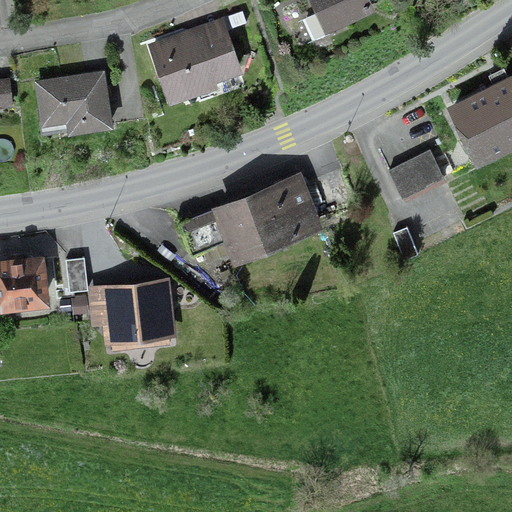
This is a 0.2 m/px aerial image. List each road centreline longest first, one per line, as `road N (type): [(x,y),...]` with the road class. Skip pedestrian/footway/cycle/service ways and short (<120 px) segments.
road 1 (tertiary): [(511,14),(443,59),(284,136),(97,202),(0,219)]
road 2 (residential): [(193,0),(77,37),(0,46)]
